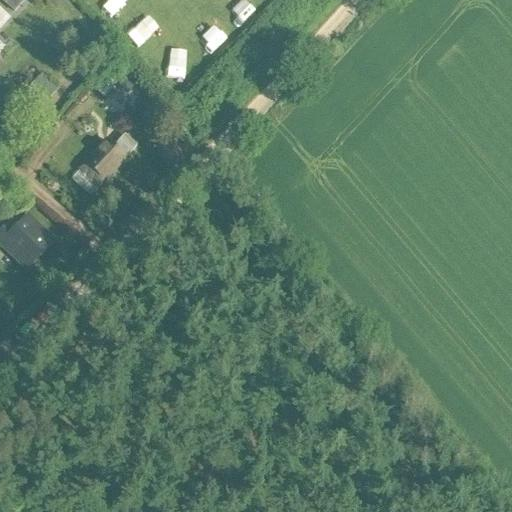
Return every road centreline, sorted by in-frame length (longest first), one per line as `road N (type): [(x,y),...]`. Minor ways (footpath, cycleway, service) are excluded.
road 1 (track): [(110,254),(353,0)]
road 2 (unclassified): [(0,371),(110,254)]
